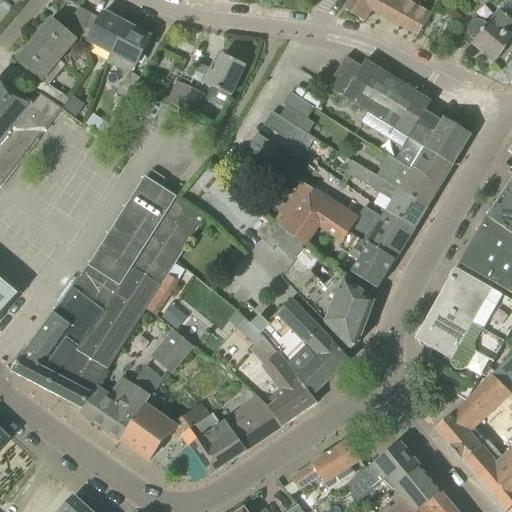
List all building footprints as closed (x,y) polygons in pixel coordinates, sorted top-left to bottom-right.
[(348,0),(348,1),(343,9),(363,22),(371,10),(417,35),(432,14),(407,0),(348,0)] [(91,15),(80,9),(63,29),(52,20),(35,41),(59,61),(76,41),(75,40),(80,35),(91,15)] [(491,21),(488,25),(485,22),(480,20),(477,20),(474,21),(471,23),(468,27),(468,31),(468,34),(470,37),(474,41),(470,46),(472,47),(473,45),(483,54),(486,51),(498,61),(511,44),(511,37),(505,32),(511,24),(511,21),(498,10),(490,20),(491,21)] [(91,15),(80,35),(89,40),(89,41),(112,54),(127,26),(114,20),(114,19),(104,13),(100,20),(91,15)] [(135,67),(136,67),(151,39),(127,26),(112,54),(107,65),(123,73),(121,77),(126,79),(108,106),(118,113),(140,79),(131,73),(135,67)] [(70,99),(49,86),(65,66),(59,61),(35,41),(19,60),(18,60),(17,61),(41,81),(35,91),(40,95),(61,110),(70,99)] [(198,66),(192,78),(231,97),(246,66),(223,55),(218,64),(215,63),(210,72),(198,66)] [(327,88),(343,98),(368,114),(376,118),(399,81),(366,61),(362,68),(346,58),(327,88)] [(0,188),(1,189),(39,141),(38,140),(58,114),(61,110),(40,95),(32,105),(0,78),(0,188)] [(399,81),(376,118),(453,166),(472,136),(444,119),(442,122),(426,112),(432,102),(399,81)] [(179,88),(169,104),(192,117),(199,101),(190,97),(191,96),(190,95),(191,93),(179,88)] [(308,92),(302,101),(314,109),(315,109),(321,101),(308,92)] [(314,109),(302,101),(291,93),(283,105),(286,107),(279,116),(307,134),(314,124),(307,119),(314,109)] [(453,166),(376,118),(368,114),(363,122),(420,158),(413,171),(440,187),(453,166)] [(287,122),(278,136),(299,148),(307,135),(287,122)] [(269,161),(278,148),(257,135),(248,148),(269,161)] [(440,187),(413,171),(369,144),(364,153),(384,166),(377,177),(427,209),(440,187)] [(251,180),(261,161),(249,154),(239,173),(251,180)] [(415,230),(423,216),(427,209),(377,177),(352,162),(346,173),(394,203),(387,213),(415,230)] [(148,310),(157,318),(167,302),(180,283),(178,282),(185,271),(176,265),(206,217),(145,178),(89,267),(60,306),(60,305),(23,356),(11,373),(83,410),(92,396),(148,310)] [(511,180),(487,218),(511,235),(511,180)] [(320,227),(340,242),(336,249),(360,263),(353,275),(377,290),(395,262),(348,234),(358,220),(357,220),(341,207),(313,190),(301,183),(273,222),(304,249),(320,227)] [(395,262),(410,237),(379,217),(379,218),(364,209),(357,220),(358,220),(348,234),(395,262)] [(258,218),(265,225),(270,220),(263,213),(258,218)] [(511,235),(487,218),(460,265),(511,294),(511,235)] [(295,262),(283,278),(352,351),(359,344),(374,302),(371,300),(338,275),(324,287),(311,273),(320,261),(304,249),(273,222),(271,220),(270,220),(265,225),(256,235),(272,251),(278,245),(295,262)] [(453,394),(467,402),(486,368),(490,370),(511,330),(511,300),(457,270),(417,340),(434,349),(429,358),(446,367),(441,376),(458,385),(453,394)] [(0,317),(21,293),(17,289),(13,293),(0,281),(0,317)] [(268,324),(260,316),(250,325),(251,326),(257,333),(277,355),(312,397),(314,396),(313,395),(319,389),(320,390),(350,360),(292,301),(268,324)] [(173,306),(162,318),(176,330),(187,318),(173,306)] [(273,414),(284,427),(317,404),(312,397),(277,355),(257,333),(251,326),(250,325),(244,320),(236,329),(255,347),(251,351),(265,366),(263,367),(281,391),(269,400),(275,407),(269,411),(273,414)] [(150,357),(171,375),(193,348),(172,330),(150,357)] [(511,413),(511,450),(496,467),(489,459),(498,451),(475,425),(511,389),(511,357),(511,358),(494,372),(481,391),(467,402),(436,430),(437,432),(436,432),(462,462),(505,511),(508,511),(511,508),(511,403),(507,408),(511,413)] [(121,378),(108,397),(103,393),(98,400),(92,396),(83,410),(81,414),(104,431),(122,442),(154,394),(162,382),(145,366),(133,386),(121,378)] [(122,442),(149,462),(173,436),(177,440),(182,436),(191,430),(210,416),(202,404),(173,427),(151,411),(160,399),(154,394),(122,442)] [(211,476),(284,427),(273,414),(269,411),(256,400),(221,426),(212,415),(210,416),(191,430),(200,441),(191,448),(211,476)] [(0,451),(10,440),(0,430),(0,451)] [(191,430),(182,436),(191,448),(200,441),(191,430)] [(312,466),(291,480),(299,492),(320,478),(329,491),(354,474),(351,469),(362,462),(348,442),(312,465),(312,466)] [(392,493),(397,489),(422,469),(400,444),(347,485),(350,490),(349,491),(357,503),(373,492),(372,490),(383,482),(392,493)] [(397,489),(400,493),(391,500),(396,507),(389,511),(419,511),(443,494),(422,469),(397,489)] [(457,511),(443,494),(419,511),(457,511)] [(90,511),(75,498),(62,511),(90,511)]
